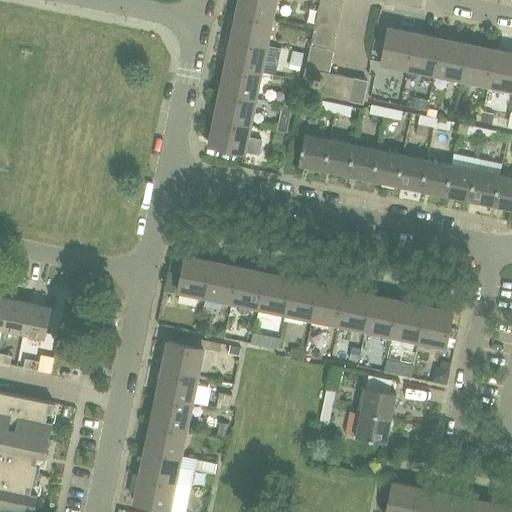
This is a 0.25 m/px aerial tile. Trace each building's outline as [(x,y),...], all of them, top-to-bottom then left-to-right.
[(273,18),(276,0),(239,0),(237,11),(273,18)] [(340,21),(343,8),(319,3),(317,17),(340,21)] [(267,45),(273,18),(237,11),(231,37),(267,45)] [(317,17),(314,31),(337,35),(340,21),(317,17)] [(408,68),(416,33),(389,27),(381,63),(408,68)] [(314,31),(311,44),(334,49),(337,35),(314,31)] [(435,74),(443,38),(416,33),(408,68),(435,74)] [(262,71),(267,45),(231,37),(226,64),(262,71)] [(462,80),(469,44),(443,38),(435,74),(462,80)] [(329,73),(334,49),(311,44),(306,68),(329,73)] [(488,85),(496,49),(469,44),(462,80),(488,85)] [(511,89),(511,52),(496,49),(488,85),(511,89)] [(290,63),(301,65),(304,53),(296,51),(293,50),(291,58),(290,63)] [(256,98),(262,71),(226,64),(220,90),(256,98)] [(354,78),(329,73),(306,68),(303,81),(315,84),(313,92),(350,100),(354,78)] [(354,78),(350,100),(363,102),(367,81),(354,78)] [(251,125),(256,98),(220,90),(215,117),(251,125)] [(431,100),(413,96),(412,102),(411,106),(428,110),(429,105),(431,100)] [(335,112),(337,103),(322,100),(320,108),(335,112)] [(337,103),(335,112),(351,115),(353,107),(337,103)] [(385,116),(387,108),(371,105),(369,113),(385,116)] [(387,108),(385,116),(400,120),(402,111),(387,108)] [(487,122),(493,124),(494,120),(495,115),(483,112),(481,121),(487,122)] [(434,126),(435,118),(420,115),(418,123),(434,126)] [(245,152),(251,125),(215,117),(209,144),(245,152)] [(435,118),(434,126),(449,129),(451,121),(435,118)] [(482,137),(484,128),(468,125),(467,134),(482,137)] [(484,128),(482,137),(498,140),(499,131),(484,128)] [(273,144),(284,147),(287,133),(276,130),(273,144)] [(323,169),(330,139),(305,134),(298,164),(323,169)] [(348,174),(354,144),(330,139),(323,169),(348,174)] [(372,179),(378,149),(354,144),(348,174),(372,179)] [(396,184),(402,154),(378,149),(372,179),(396,184)] [(420,189),(427,159),(402,154),(396,184),(420,189)] [(445,194),(451,164),(427,159),(420,189),(445,194)] [(469,199),(475,169),(451,164),(445,194),(469,199)] [(493,204),(500,174),(475,169),(469,199),(493,204)] [(511,177),(500,174),(493,204),(511,208),(511,177)] [(206,296),(214,260),(186,255),(178,291),(206,296)] [(233,302),(240,266),(214,260),(206,296),(233,302)] [(259,308),(267,272),(240,266),(233,302),(259,308)] [(286,313),(294,277),(267,272),(259,308),(286,313)] [(313,319),(321,283),(294,277),(286,313),(313,319)] [(339,324),(347,288),(321,283),(313,319),(339,324)] [(366,330),(374,294),(347,288),(339,324),(366,330)] [(393,335),(400,299),(374,294),(366,330),(393,335)] [(0,329),(3,330),(9,298),(0,295),(0,329)] [(24,334),(31,302),(9,298),(3,330),(24,334)] [(419,341),(427,305),(400,299),(393,335),(419,341)] [(31,302),(24,334),(45,339),(52,307),(31,302)] [(427,305),(419,341),(446,346),(454,310),(427,305)] [(225,337),(227,326),(221,325),(215,328),(214,335),(225,337)] [(281,338),(264,334),(262,345),(279,348),(281,338)] [(198,375),(204,348),(168,340),(162,368),(198,375)] [(206,340),(204,348),(220,351),(222,343),(206,340)] [(229,353),(240,356),(242,347),(231,345),(229,353)] [(305,360),(306,354),(307,349),(292,346),(291,351),(290,357),(302,359),(305,360)] [(362,348),(353,347),(350,360),(359,362),(362,348)] [(0,352),(0,361),(10,364),(12,355),(0,352)] [(24,367),(38,370),(40,361),(25,358),(24,367)] [(193,402),(198,375),(162,368),(157,394),(193,402)] [(361,411),(391,417),(396,392),(366,386),(361,411)] [(325,403),(332,405),(335,389),(328,388),(325,403)] [(0,506),(1,503),(35,510),(39,492),(36,491),(43,456),(46,456),(53,421),(50,420),(54,402),(0,390),(0,506)] [(216,406),(229,409),(231,398),(232,394),(219,392),(218,397),(216,406)] [(187,428),(193,402),(157,394),(151,421),(187,428)] [(329,420),(332,405),(325,403),(321,419),(329,420)] [(386,442),(391,417),(361,411),(356,436),(386,442)] [(181,455),(187,428),(151,421),(145,447),(181,455)] [(227,436),(229,423),(226,423),(220,421),(219,424),(218,434),(219,434),(227,436)] [(176,482),(181,455),(145,447),(140,474),(176,482)] [(342,454),(330,452),(327,464),(340,467),(342,454)] [(170,509),(176,482),(140,474),(134,501),(170,509)] [(415,511),(421,487),(393,481),(386,511),(415,511)] [(443,511),(447,492),(421,487),(415,511),(443,511)] [(470,511),(474,498),(447,492),(443,511),(470,511)] [(498,511),(501,503),(474,498),(470,511),(498,511)] [(511,511),(511,505),(501,503),(498,511),(511,511)]
